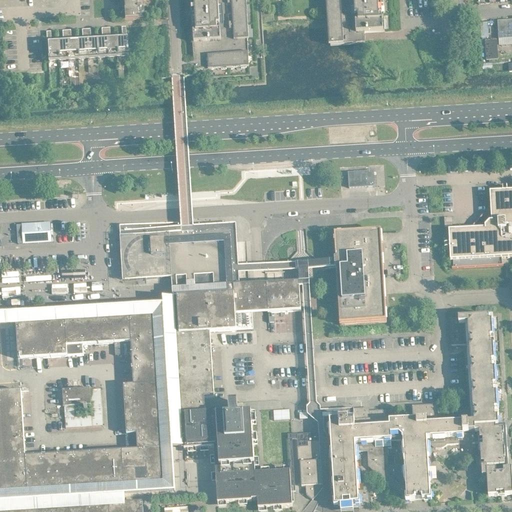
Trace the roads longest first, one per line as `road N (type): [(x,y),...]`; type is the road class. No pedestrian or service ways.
road 1 (secondary): [(407,112),(90,132)]
road 2 (secondary): [(92,165),(408,146)]
road 3 (unclassified): [(410,198),(94,215)]
road 4 (residential): [(511,305),(503,297),(440,299),(418,283),(410,198)]
road 5 (residential): [(0,288),(97,284),(94,215)]
